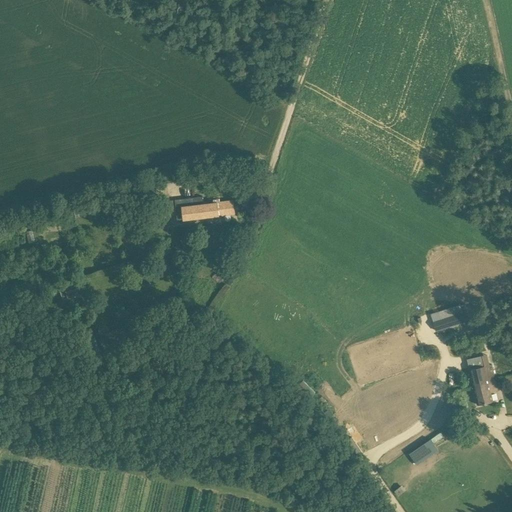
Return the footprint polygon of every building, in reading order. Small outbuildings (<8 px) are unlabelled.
[(163,184),(168,179),(164,175),(159,180),(163,184)] [(206,216),(234,212),(233,201),(204,204),(203,196),(193,197),(175,199),(177,221),(206,218),(206,216)] [(66,290),(68,298),(81,294),(77,279),(64,283),(66,290)] [(436,331),(466,321),(463,312),(433,321),(436,331)] [(484,314),(475,321),(482,330),(491,324),(484,314)] [(99,352),(95,337),(84,340),(89,355),(99,352)] [(474,388),(483,386),(481,378),(479,379),(479,376),(486,375),(488,381),(495,379),(491,364),(488,365),(486,354),(468,358),(470,369),(469,369),(474,388)] [(481,378),(483,386),(474,388),(478,404),(493,401),(491,391),(498,390),(496,385),(495,379),(488,381),(486,375),(479,376),(479,379),(481,378)] [(465,399),(459,401),(461,410),(467,408),(465,399)]
